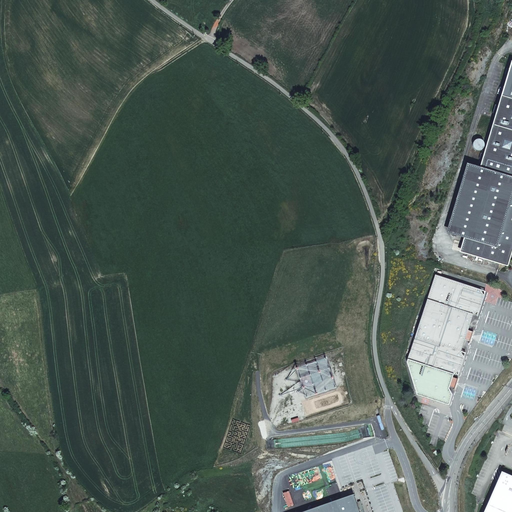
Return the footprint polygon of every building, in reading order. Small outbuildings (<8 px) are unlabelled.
[(467,163),(464,172),(511,185),(511,61),(480,167),(467,163)] [(511,185),(464,172),(448,225),(453,234),(471,239),(467,253),(501,263),(510,258),(511,249),(511,185)] [(435,301),(443,278),(435,275),(430,292),(425,306),(435,301)] [(461,284),(443,278),(435,301),(425,306),(405,362),(417,395),(424,397),(449,405),(452,395),(449,388),(449,387),(454,388),(457,379),(452,377),(453,374),(459,371),(463,358),(460,352),(464,341),(468,343),(473,327),(469,325),(472,314),(479,311),(484,297),(481,290),(461,284)] [(511,511),(511,476),(501,472),(488,501),(483,511),(511,511)] [(303,511),(360,511),(354,494),(303,511)]
